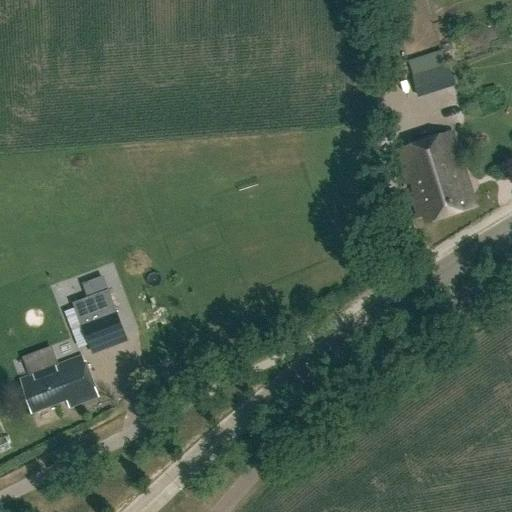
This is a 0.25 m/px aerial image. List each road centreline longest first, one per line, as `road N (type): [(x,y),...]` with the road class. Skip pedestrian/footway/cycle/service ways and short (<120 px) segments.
road 1 (tertiary): [(134,511),(361,326),(511,231)]
road 2 (unclassified): [(218,511),(374,366),(511,276)]
road 3 (residential): [(0,497),(156,421)]
